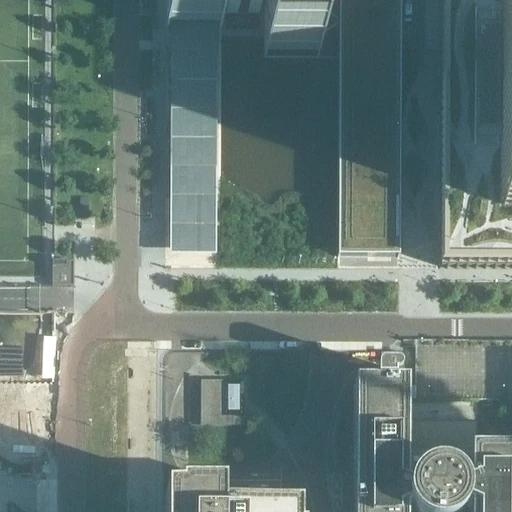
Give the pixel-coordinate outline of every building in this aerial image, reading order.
[(337,258),(399,258),(399,0),(166,0),(167,29),(172,29),(171,259),(219,259),(219,268),(337,269),(337,258)] [(511,0),(441,0),(442,1),(440,2),(440,3),(442,3),(442,11),(440,11),(440,12),(442,13),(442,21),(440,21),(440,22),(442,22),(442,30),(440,31),(440,32),(442,32),(442,40),(440,40),(440,41),(442,42),(442,50),(441,50),(440,51),(440,60),(442,61),(441,69),(440,69),(440,89),(441,90),(441,97),(440,98),(439,137),(441,138),(441,146),(439,146),(439,214),(441,214),(441,222),(439,223),(439,270),(511,270),(511,0)] [(73,266),(50,266),(50,288),(0,287),(0,311),(73,312),(73,266)] [(511,401),(511,342),(415,342),(415,349),(414,349),(414,352),(414,389),(414,401),(511,401)] [(406,401),(413,401),(413,389),(406,389),(406,385),(393,385),(393,382),(394,382),(396,382),(397,381),(398,380),(398,379),(399,378),(399,376),(398,375),(398,374),(397,373),(395,372),(393,371),(380,371),(378,372),(377,372),(376,373),(376,374),(375,375),(375,376),(375,377),(375,385),(353,385),(353,507),(352,511),(511,511),(511,454),(476,454),(477,425),(441,425),(406,425),(406,401)] [(200,382),(200,427),(243,427),(244,382),(200,382)] [(178,500),(164,500),(164,511),(299,511),(300,508),(221,508),(221,497),(178,497),(178,500)]
